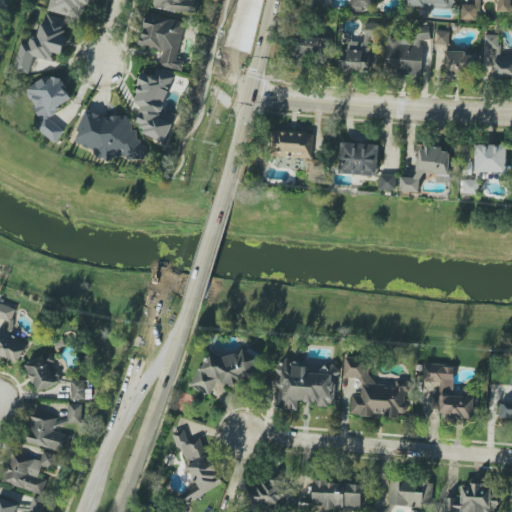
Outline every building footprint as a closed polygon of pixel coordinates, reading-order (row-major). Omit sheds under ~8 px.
[(51,0),(49,11),(83,20),(87,0),(51,0)] [(153,0),(153,10),(196,12),(196,1),(186,0),(185,0),(153,0)] [(407,0),(407,6),(454,9),(455,0),(407,0)] [(461,4),(461,20),(479,21),(479,0),(474,0),(474,5),(461,4)] [(510,12),(510,0),(497,0),(497,12),(510,12)] [(182,71),(184,61),(177,59),(186,22),(147,13),(139,45),(163,51),(159,65),(182,71)] [(34,57),(52,61),(54,53),(60,55),(69,21),(44,14),(37,40),(24,36),(15,70),(29,74),(34,57)] [(387,38),(385,74),(421,76),(424,40),(429,40),(430,29),(412,28),(411,39),(387,38)] [(435,44),(449,45),(449,31),(436,31),(435,44)] [(511,55),(500,56),(500,35),(483,35),(483,50),(494,49),(495,78),(511,77),(511,55)] [(332,38),(294,37),(293,63),(305,64),(305,56),(332,57),(332,38)] [(340,60),(339,71),(372,72),(373,44),(348,43),(347,60),(340,60)] [(471,77),(471,53),(445,52),(444,77),(471,77)] [(166,140),(175,116),(161,111),(173,78),(144,69),(132,103),(142,106),(134,129),(166,140)] [(55,143),(64,131),(51,121),(70,95),(63,91),(67,86),(47,70),(27,96),(38,104),(32,112),(44,120),(36,130),(55,143)] [(73,145),(109,158),(122,157),(141,164),(148,146),(138,142),(137,131),(132,129),(132,120),(121,116),(105,117),(85,110),(78,129),(78,132),(73,145)] [(312,158),(313,133),(273,131),(272,156),(312,158)] [(377,175),(378,144),(341,143),(339,174),(377,175)] [(474,172),(505,173),(506,145),(475,144),(474,172)] [(449,183),(450,148),(418,147),(417,178),(401,177),(400,192),(421,193),(422,173),(437,174),(436,182),(449,183)] [(307,179),(321,179),(322,159),(307,159),(307,179)] [(396,175),(379,175),(379,190),(395,191),(396,175)] [(463,194),(477,194),(478,180),(463,180),(463,194)] [(0,318),(12,322),(16,308),(0,303),(0,318)] [(0,354),(15,365),(29,344),(3,326),(0,329),(0,354)] [(191,386),(210,396),(218,381),(239,392),(257,357),(242,349),(236,361),(211,348),(191,386)] [(62,382),(50,353),(25,363),(37,392),(62,382)] [(351,414),(398,417),(398,414),(408,414),(409,404),(405,404),(405,392),(409,393),(410,382),(396,381),(396,386),(369,385),(371,360),(345,358),(343,378),(361,379),(360,396),(352,395),(351,414)] [(274,408),(297,410),(298,401),(317,402),(317,407),(333,408),(335,373),(306,371),(306,364),(278,362),(277,379),(276,379),(274,408)] [(423,382),(440,383),(439,414),(448,414),(447,419),(473,420),(475,397),(453,396),(455,366),(424,364),(423,382)] [(499,419),(511,419),(511,377),(511,386),(511,385),(511,403),(500,403),(499,419)] [(92,400),(92,389),(85,389),(85,381),(71,380),(71,400),(92,400)] [(68,424),(82,424),(82,404),(68,403),(68,424)] [(26,442),(66,453),(71,436),(53,431),(57,417),(34,411),(26,442)] [(223,484),(199,438),(189,442),(183,430),(172,435),(188,464),(186,465),(197,485),(180,494),(185,504),(223,484)] [(2,482),(43,495),(48,480),(38,477),(42,466),(53,469),(58,456),(44,451),(40,461),(12,451),(2,482)] [(433,483),(390,481),(389,506),(432,507),(433,483)] [(280,482),(251,483),(252,505),(290,504),(290,489),(280,489),(280,482)] [(362,484),(313,482),(312,507),(361,509),(362,484)] [(445,498),(445,511),(455,511),(454,511),(495,511),(495,487),(483,488),(483,484),(461,485),(461,498),(445,498)] [(0,511),(15,511),(16,509),(25,511),(43,511),(47,502),(33,497),(29,508),(0,497),(0,511)]
